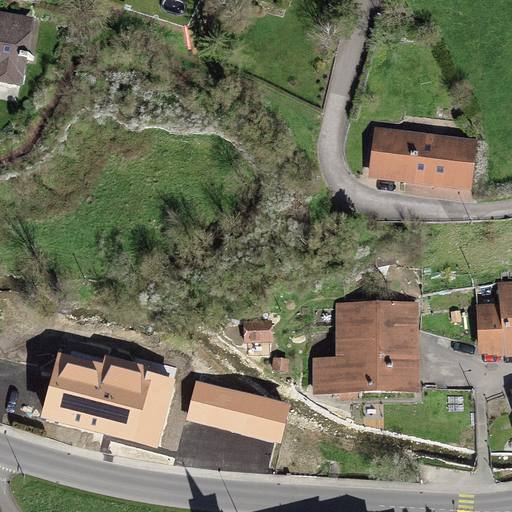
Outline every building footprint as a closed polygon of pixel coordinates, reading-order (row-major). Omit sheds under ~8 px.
[(21,23),(0,19),(0,79),(10,81),(21,23)] [(474,140),(372,133),(368,180),(470,187),(474,140)] [(478,354),(511,349),(511,281),(501,283),(503,302),(473,306),(478,354)] [(309,350),(308,385),(414,387),(415,300),(330,299),(329,350),(309,350)] [(147,366),(152,345),(100,332),(97,343),(66,335),(44,418),(180,453),(187,427),(274,449),(284,411),(222,395),(224,386),(147,366)]
